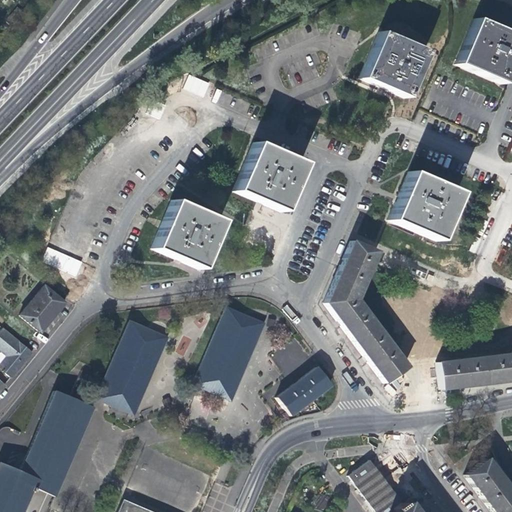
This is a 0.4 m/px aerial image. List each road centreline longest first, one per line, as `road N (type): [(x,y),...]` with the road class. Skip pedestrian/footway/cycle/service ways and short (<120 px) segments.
road 1 (residential): [(90,305),(66,270),(65,252),(93,177),(173,100),(191,97),(358,177)]
road 2 (primary): [(0,173),(135,59),(224,0)]
road 3 (primary): [(0,157),(149,0)]
road 4 (residential): [(267,284),(220,281),(90,305)]
road 5 (primary): [(116,0),(0,119)]
road 6 (residential): [(340,217),(474,271)]
road 7 (residential): [(90,305),(0,405)]
road 8 (residential): [(340,217),(301,203),(267,284)]
road 9 (residential): [(373,416),(299,311)]
